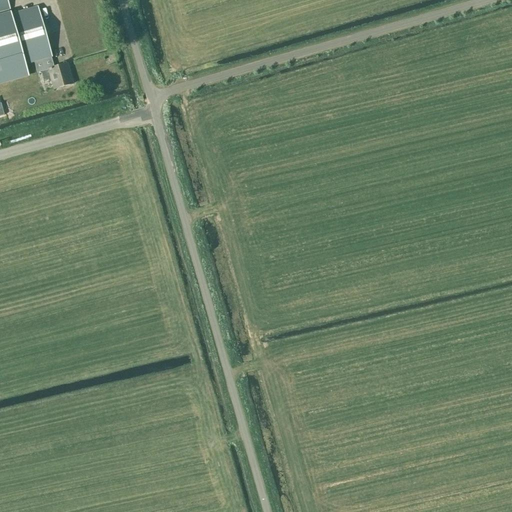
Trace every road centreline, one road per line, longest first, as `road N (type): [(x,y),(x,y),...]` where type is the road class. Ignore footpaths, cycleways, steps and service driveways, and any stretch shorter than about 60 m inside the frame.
road 1 (unclassified): [(265,511),(123,0)]
road 2 (unknown): [(0,153),(154,111)]
